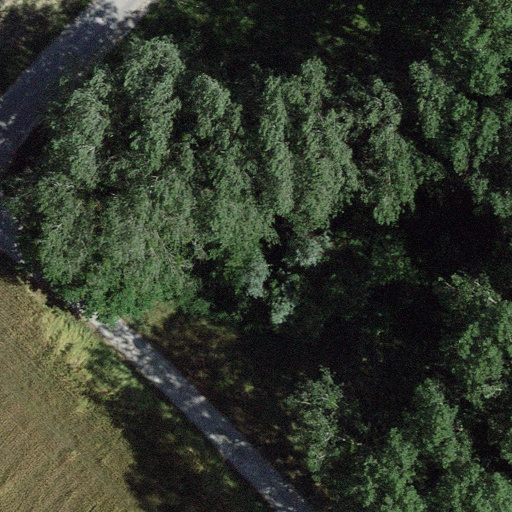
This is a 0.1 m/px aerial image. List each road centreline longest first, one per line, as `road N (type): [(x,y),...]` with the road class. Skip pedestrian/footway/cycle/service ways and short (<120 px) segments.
road 1 (track): [(0,209),(306,511)]
road 2 (unclassified): [(0,105),(103,0)]
